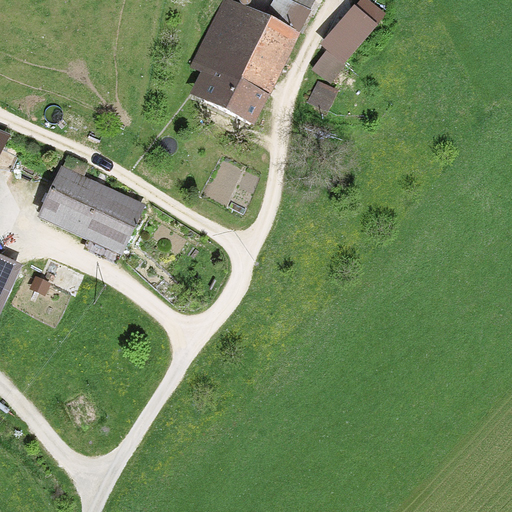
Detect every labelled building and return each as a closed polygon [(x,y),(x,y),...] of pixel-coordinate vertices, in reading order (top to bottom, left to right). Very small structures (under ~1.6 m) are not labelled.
[(272,3),(259,30),(290,44),(310,0),(291,0),(287,10),(272,3)] [(335,76),(377,24),(356,7),(314,59),(335,76)] [(199,104),(252,128),(290,44),(259,30),(237,20),(199,104)] [(140,213),(58,177),(39,220),(122,256),(140,213)] [(0,306),(16,271),(0,263),(0,306)]
